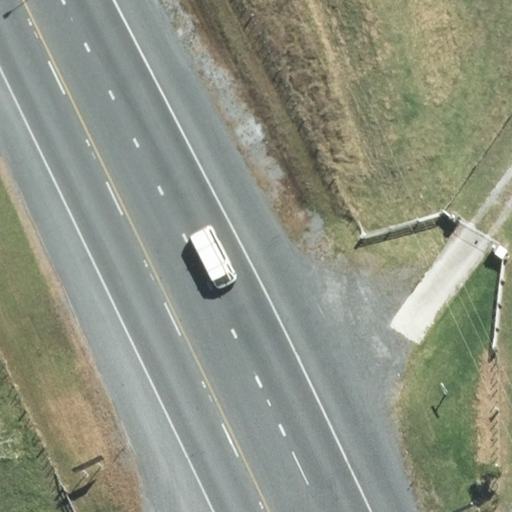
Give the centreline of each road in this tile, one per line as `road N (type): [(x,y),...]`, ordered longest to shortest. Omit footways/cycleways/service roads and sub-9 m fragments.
road 1 (trunk): [(233,391),(34,0)]
road 2 (trunk): [(233,391),(289,511)]
